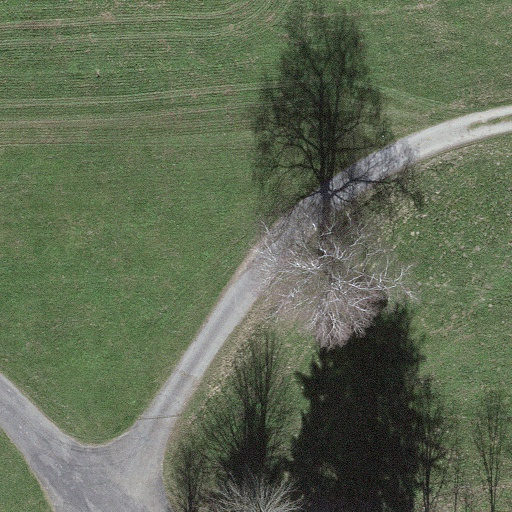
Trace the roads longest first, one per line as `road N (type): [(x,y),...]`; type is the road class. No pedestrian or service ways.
road 1 (track): [(511,126),(398,154),(316,209),(240,298),(168,402),(123,511)]
road 2 (unclassified): [(0,401),(95,511)]
